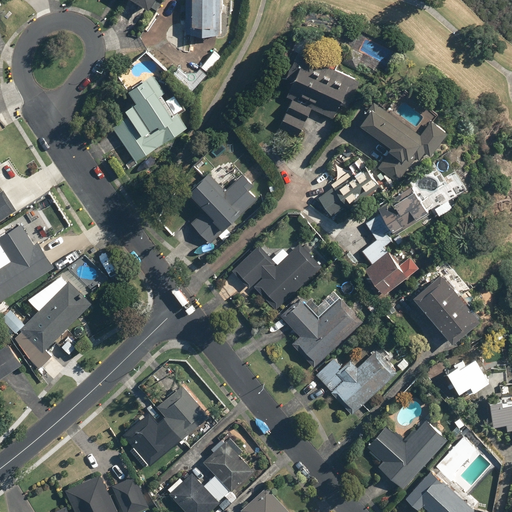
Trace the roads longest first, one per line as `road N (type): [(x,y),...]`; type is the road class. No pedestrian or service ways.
road 1 (residential): [(350,511),(179,308)]
road 2 (residential): [(42,116),(93,60),(90,33),(60,19),(33,31),(19,61),(31,100)]
road 3 (residential): [(0,467),(179,308)]
road 4 (residential): [(42,116),(179,308)]
